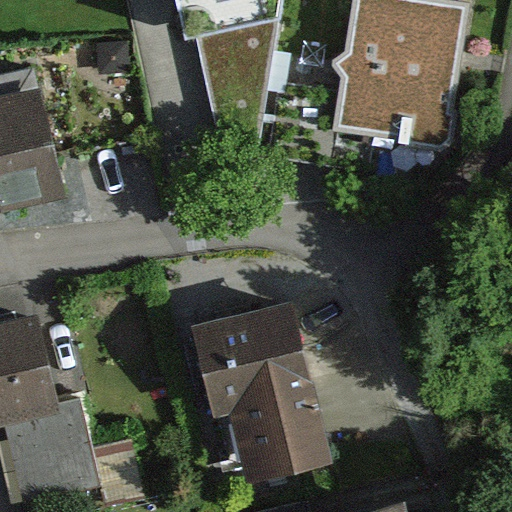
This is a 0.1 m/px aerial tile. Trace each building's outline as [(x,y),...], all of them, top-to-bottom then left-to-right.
[(177,0),(186,39),(201,36),(219,134),(259,141),(281,0),(177,0)] [(467,8),(412,0),(357,0),(350,50),(334,62),(347,79),(338,131),(445,147),(467,8)] [(37,73),(0,82),(0,190),(62,176),(37,73)] [(0,301),(0,410),(2,410),(24,499),(109,478),(61,287),(0,301)] [(336,443),(298,289),(196,314),(216,396),(231,393),(248,464),(336,443)] [(411,511),(404,480),(301,505),(302,511),(411,511)] [(290,511),(288,502),(249,511),(290,511)]
